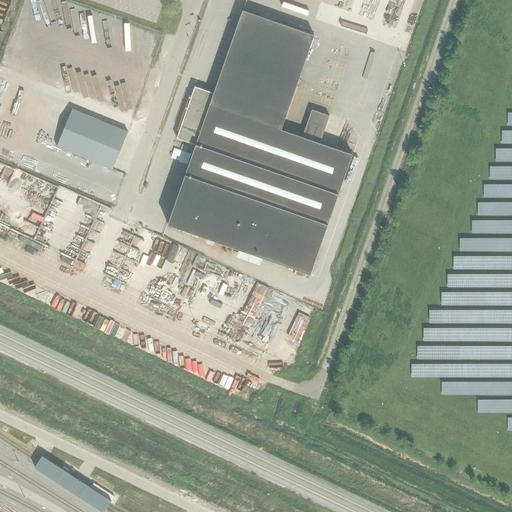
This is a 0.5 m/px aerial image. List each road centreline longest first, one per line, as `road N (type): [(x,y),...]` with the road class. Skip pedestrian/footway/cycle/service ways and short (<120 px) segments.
road 1 (unclassified): [(124,205),(194,0)]
road 2 (unknown): [(27,29),(163,92)]
